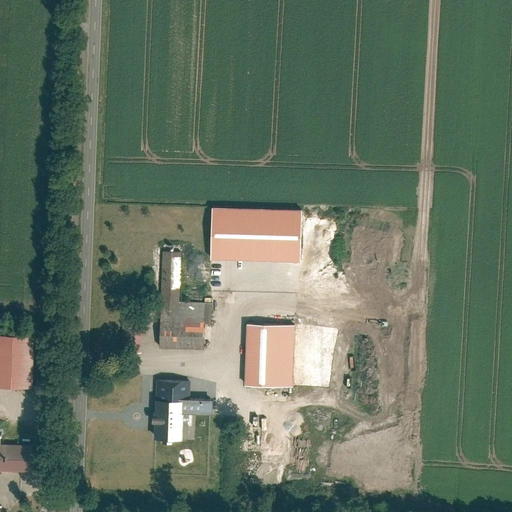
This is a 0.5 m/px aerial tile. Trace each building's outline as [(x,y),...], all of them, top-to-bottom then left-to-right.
[(302,209),(210,206),(208,257),(300,260),(302,209)] [(162,250),(158,344),(202,345),(204,300),(179,299),(181,250),(162,250)] [(121,351),(139,351),(139,307),(121,307),(121,351)] [(294,322),(245,320),(242,382),(291,384),(294,322)] [(32,333),(0,331),(0,382),(30,384),(32,333)] [(158,379),(157,407),(181,408),(209,410),(210,398),(187,397),(188,381),(158,379)] [(157,407),(154,407),(153,434),(180,436),(181,408),(157,407)] [(0,467),(33,468),(34,443),(0,441),(0,467)]
